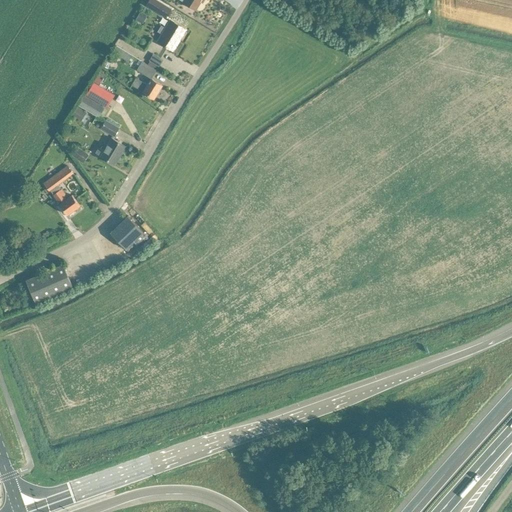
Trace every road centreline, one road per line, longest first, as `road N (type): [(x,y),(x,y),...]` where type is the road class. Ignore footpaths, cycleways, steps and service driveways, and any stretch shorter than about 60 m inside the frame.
road 1 (motorway): [(511,333),(19,511)]
road 2 (unclassified): [(0,278),(105,222),(246,0)]
road 3 (motorway): [(78,511),(170,489),(200,491),(241,511)]
road 4 (motorway): [(511,397),(411,511)]
